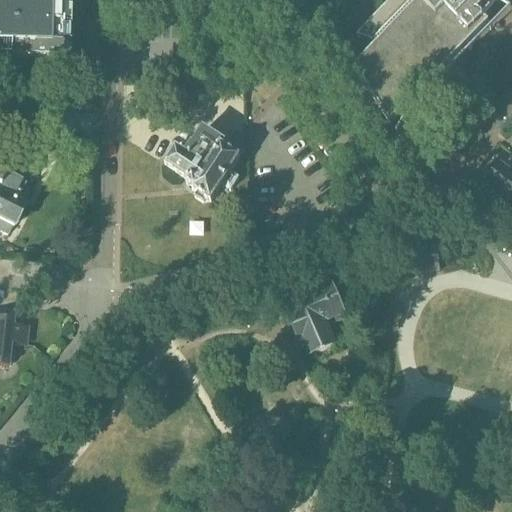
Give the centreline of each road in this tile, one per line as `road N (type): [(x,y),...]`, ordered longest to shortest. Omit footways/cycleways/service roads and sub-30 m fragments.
road 1 (residential): [(248,251),(362,215),(428,184),(507,103)]
road 2 (residential): [(109,49),(102,294)]
road 3 (residential): [(0,453),(92,343),(102,294)]
